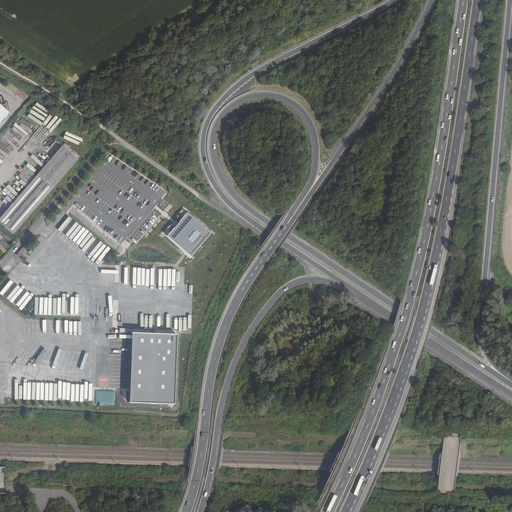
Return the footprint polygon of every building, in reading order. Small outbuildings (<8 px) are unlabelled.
[(0,121),(9,112),(0,104),(0,121)] [(61,146),(0,219),(0,223),(14,235),(77,159),(61,146)] [(170,231),(194,254),(213,234),(189,211),(170,231)] [(23,247),(16,256),(20,259),(27,249),(23,247)] [(132,331),(130,401),(176,403),(178,333),(132,331)] [(95,404),(114,405),(114,391),(96,391),(96,399),(99,399),(99,402),(95,402),(95,404)] [(438,490),(452,492),(452,490),(448,490),(449,482),(442,481),(442,473),(439,473),(438,490)]
